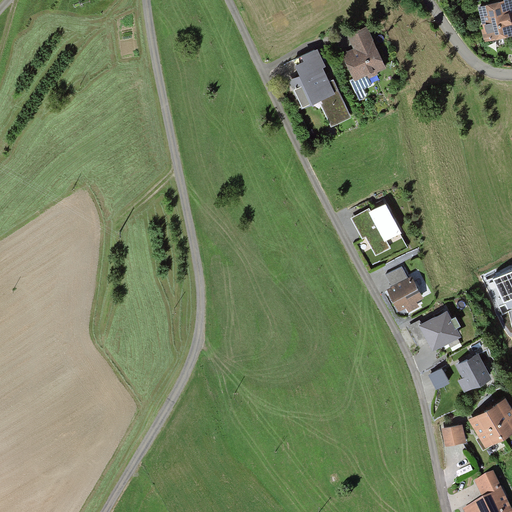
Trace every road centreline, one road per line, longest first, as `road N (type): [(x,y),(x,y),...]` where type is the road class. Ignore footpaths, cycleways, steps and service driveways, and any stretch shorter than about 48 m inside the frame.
road 1 (residential): [(226,0),(407,353),(445,511)]
road 2 (unclassified): [(146,0),(202,314),(188,370),(107,511)]
